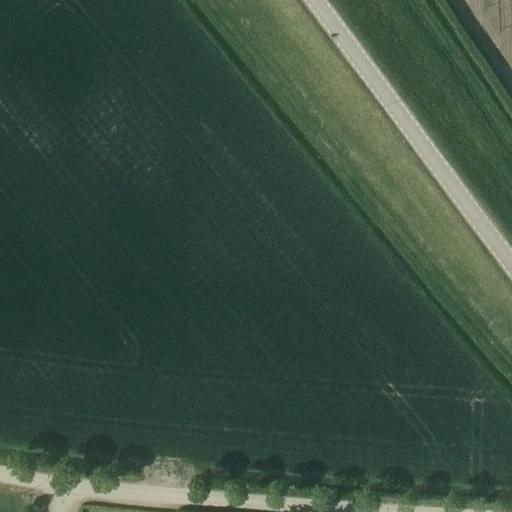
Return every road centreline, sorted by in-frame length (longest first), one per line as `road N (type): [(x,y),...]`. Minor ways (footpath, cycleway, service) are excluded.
road 1 (unclassified): [(391,511),(0,475)]
road 2 (unclassified): [(511,265),(316,0)]
